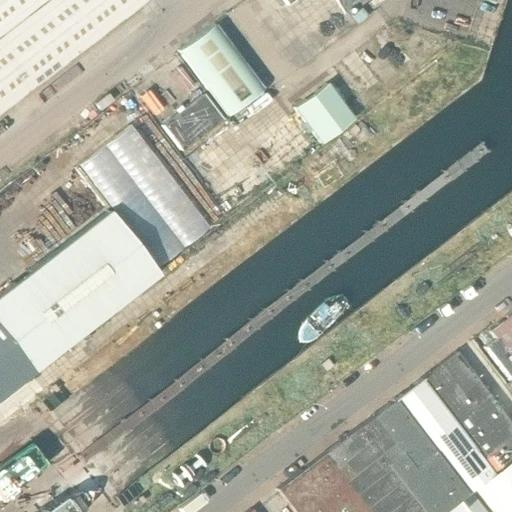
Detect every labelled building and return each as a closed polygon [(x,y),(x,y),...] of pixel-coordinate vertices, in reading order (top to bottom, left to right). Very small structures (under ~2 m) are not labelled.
[(0,0),(0,108),(127,11),(141,0),(0,0)] [(260,89),(211,24),(176,50),(224,115),(260,89)] [(324,83),(292,107),(318,143),(351,119),(324,83)] [(201,94),(160,125),(178,150),(219,118),(201,94)] [(126,125),(75,164),(154,266),(205,226),(126,125)] [(152,273),(104,210),(0,290),(0,337),(26,371),(91,320),(152,273)] [(511,311),(487,332),(511,364),(511,311)] [(511,426),(454,351),(419,378),(491,471),(511,455),(511,426)] [(418,379),(395,396),(370,416),(397,453),(384,463),(356,426),(322,452),(344,481),(367,511),(438,511),(480,481),(491,472),(418,379)] [(367,511),(344,481),(322,452),(285,481),(274,489),(292,511),(250,511),(248,508),(243,511),(367,511)] [(511,511),(511,458),(441,511),(511,511)] [(79,467),(73,459),(64,466),(70,474),(79,467)]
